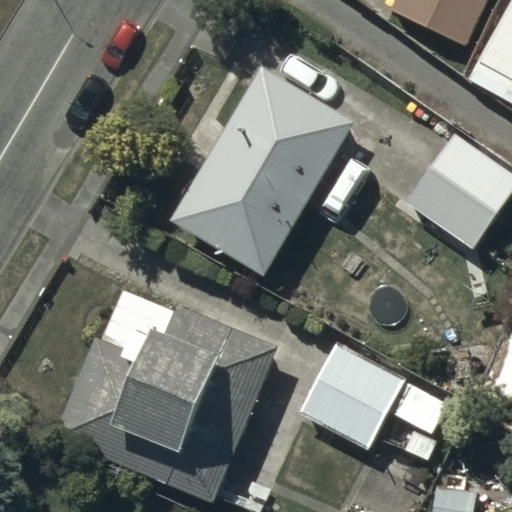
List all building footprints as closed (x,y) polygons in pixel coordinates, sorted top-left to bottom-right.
[(486,0),(394,0),(392,7),(467,42),(486,0)] [(511,0),(470,74),(511,97),(511,0)] [(354,117),(263,62),(172,214),(263,269),(354,117)] [(511,191),(511,169),(457,131),(410,198),(475,243),(511,191)] [(157,352),(99,328),(56,433),(212,496),(275,343),(177,303),(157,352)] [(511,333),(481,396),(511,411),(511,333)] [(449,398),(340,338),(301,410),(368,446),(389,408),(431,430),(449,398)] [(439,440),(417,429),(408,447),(430,457),(439,440)] [(475,511),(479,489),(437,482),(431,511),(475,511)]
